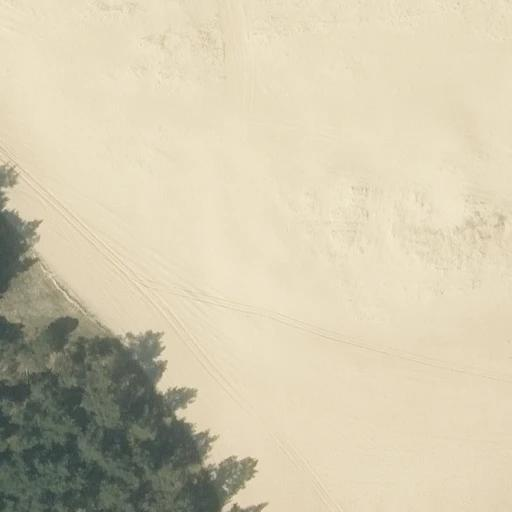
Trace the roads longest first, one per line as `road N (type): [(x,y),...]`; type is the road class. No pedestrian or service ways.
road 1 (track): [(511,420),(327,400),(87,269),(0,171)]
road 2 (track): [(230,511),(167,369),(87,269)]
